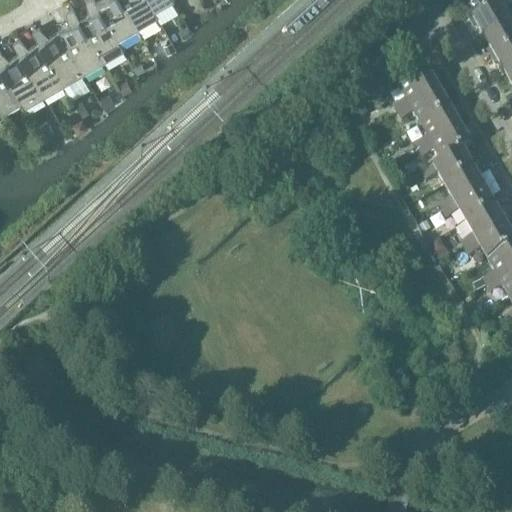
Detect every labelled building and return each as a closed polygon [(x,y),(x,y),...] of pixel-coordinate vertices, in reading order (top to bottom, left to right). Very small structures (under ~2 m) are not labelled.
[(118,42),(96,3),(94,0),(88,0),(87,1),(93,12),(80,20),(79,20),(104,63),(125,52),(119,41),(118,42)] [(101,0),(96,3),(118,42),(119,41),(137,30),(140,36),(141,35),(138,30),(120,0),(101,0)] [(154,14),(146,0),(120,0),(138,30),(158,18),(155,13),(154,14)] [(146,0),(154,14),(155,13),(175,2),(173,0),(146,0)] [(485,40),(511,24),(511,0),(486,0),(479,7),(484,15),(470,23),(475,31),(479,29),(485,40)] [(73,24),(60,32),(85,75),(104,63),(79,20),(80,20),(73,9),(67,13),(73,24)] [(487,53),(492,61),(511,49),(511,24),(485,40),(491,51),(487,53)] [(188,26),(179,31),(184,39),(193,34),(188,26)] [(40,43),(65,86),(85,75),(60,32),(46,40),(40,28),(33,32),(40,43)] [(14,44),(20,55),(45,98),(65,86),(40,43),(26,51),(20,40),(14,44)] [(172,43),(165,46),(169,54),(176,50),(172,43)] [(500,67),(507,77),(511,74),(511,49),(492,61),(497,69),(500,67)] [(0,65),(22,104),(25,109),(45,98),(20,55),(7,62),(0,51),(0,65)] [(142,63),(135,67),(138,74),(145,70),(142,63)] [(0,112),(2,116),(22,104),(0,65),(0,112)] [(394,108),(398,115),(440,91),(433,80),(437,78),(432,70),(399,89),(407,101),(394,108)] [(127,81),(118,86),(124,95),(132,90),(127,81)] [(414,115),(421,127),(454,108),(450,100),(446,102),(440,91),(398,115),(402,122),(414,115)] [(110,94),(101,100),(106,109),(115,103),(110,94)] [(83,99),(76,103),(83,115),(89,111),(83,99)] [(366,115),(361,106),(353,111),(358,120),(366,115)] [(459,116),(454,108),(421,127),(428,139),(416,146),(420,153),(461,129),(455,118),(459,116)] [(3,119),(0,120),(0,125),(3,131),(8,128),(3,119)] [(83,119),(74,125),(79,133),(88,127),(83,119)] [(47,122),(37,128),(45,140),(54,134),(47,122)] [(467,139),(461,129),(420,153),(424,159),(436,152),(442,164),(443,164),(464,152),(464,153),(476,146),(471,137),(467,139)] [(464,153),(464,152),(443,164),(442,164),(422,176),(426,183),(438,176),(445,188),(478,169),(474,161),(470,163),(464,153)] [(483,176),(478,169),(445,188),(452,200),(440,207),(444,213),(485,190),(479,179),(483,176)] [(460,213),(467,225),(500,206),(495,198),(491,200),(485,190),(444,213),(448,220),(460,213)] [(504,214),(500,206),(467,225),(474,237),(461,244),(465,251),(507,227),(500,216),(504,214)] [(423,235),(431,231),(427,224),(419,229),(423,235)] [(511,236),(507,227),(465,251),(469,258),(481,251),(488,262),(511,248),(511,236)] [(440,241),(429,247),(436,259),(447,253),(440,241)] [(511,248),(488,262),(495,274),(483,282),(487,288),(511,273),(511,248)] [(503,288),(510,300),(511,298),(511,273),(487,288),(491,295),(503,288)] [(483,282),(473,287),(477,294),(487,288),(483,282)]
